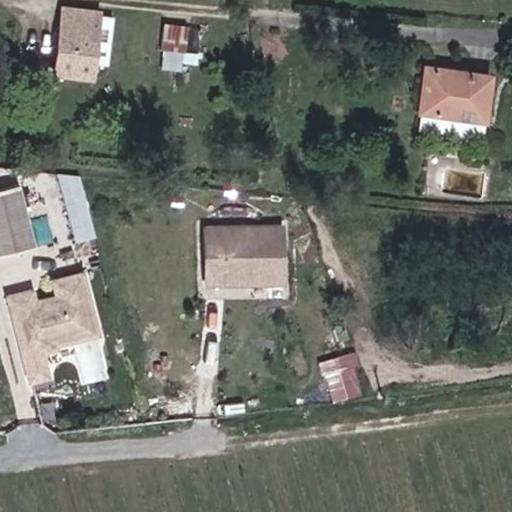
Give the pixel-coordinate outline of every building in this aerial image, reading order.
[(110,14),(64,8),(57,73),(105,77),(107,57),(113,58),(115,39),(108,39),(110,14)] [(184,29),(164,28),(162,54),(182,56),(184,29)] [(420,57),(411,125),(444,129),(446,109),(479,112),(482,81),(484,64),(420,57)] [(93,236),(86,170),(63,173),(71,239),(93,236)] [(20,184),(0,189),(0,254),(37,244),(20,184)] [(282,227),(203,227),(204,285),(283,285),(282,227)] [(103,338),(85,273),(6,294),(30,383),(54,376),(48,353),(103,338)] [(356,350),(320,358),(331,401),(366,392),(356,350)]
